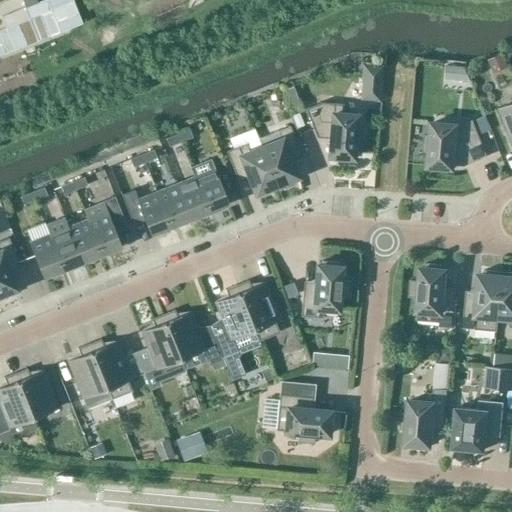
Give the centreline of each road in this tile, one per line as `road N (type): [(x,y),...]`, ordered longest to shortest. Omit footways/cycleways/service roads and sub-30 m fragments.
road 1 (residential): [(0,348),(299,229),(380,236)]
road 2 (residential): [(511,482),(365,468),(380,236)]
